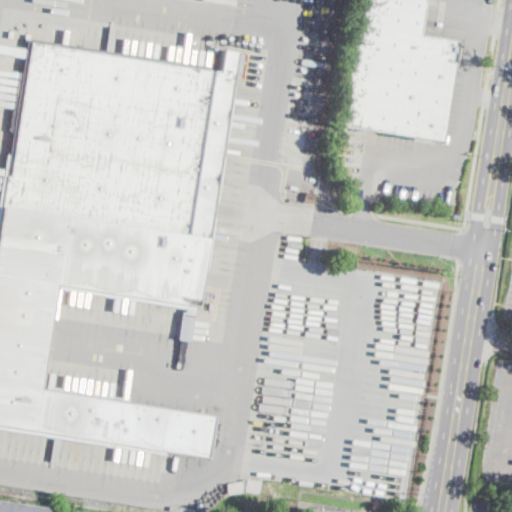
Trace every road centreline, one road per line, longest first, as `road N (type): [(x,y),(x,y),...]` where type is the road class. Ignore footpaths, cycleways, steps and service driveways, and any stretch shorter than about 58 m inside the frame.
road 1 (primary): [(481,249),(441,511)]
road 2 (residential): [(481,249),(313,222)]
